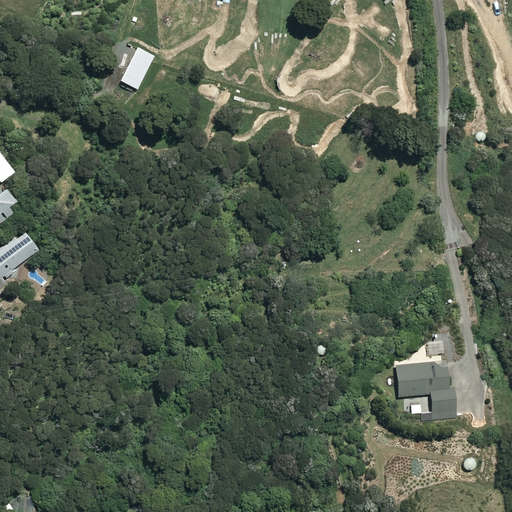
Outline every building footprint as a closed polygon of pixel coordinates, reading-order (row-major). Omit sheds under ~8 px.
[(153,57),(136,49),(120,82),(137,90),(145,74),(153,57)] [(0,226),(13,217),(7,209),(15,203),(6,190),(0,193),(0,183),(13,174),(0,154),(0,226)] [(37,250),(24,233),(16,240),(13,238),(0,248),(0,287),(0,288),(0,287),(0,279),(3,277),(5,279),(12,273),(11,271),(37,250)] [(443,350),(442,339),(425,341),(426,351),(443,350)] [(448,388),(445,362),(395,366),(398,397),(430,394),(432,418),(455,416),(453,387),(448,388)] [(421,414),(421,402),(408,403),(409,415),(421,414)]
